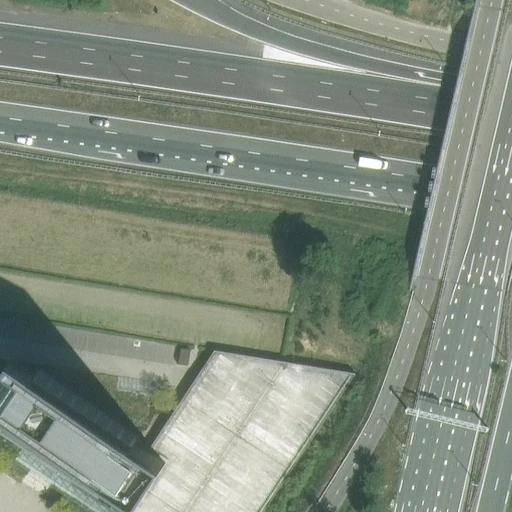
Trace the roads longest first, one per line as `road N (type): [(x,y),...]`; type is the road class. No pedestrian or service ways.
road 1 (unclassified): [(323,511),(375,428),(411,339),(492,0)]
road 2 (motorway): [(0,120),(511,193)]
road 3 (motorway): [(469,108),(0,46)]
road 4 (secondary): [(511,148),(425,511)]
road 5 (unknown): [(148,511),(237,380),(262,372),(293,382),(296,415),(222,511)]
road 6 (motorway): [(469,108),(292,47),(194,0)]
road 7 (unclassified): [(300,0),(444,45),(511,57)]
road 8 (unknown): [(0,350),(158,379)]
